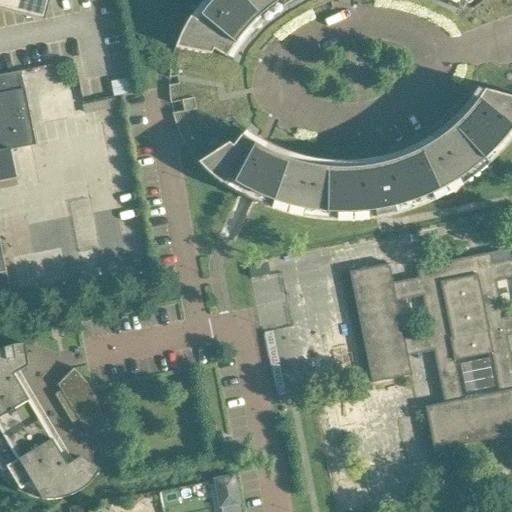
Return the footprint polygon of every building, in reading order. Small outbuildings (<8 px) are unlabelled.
[(0,0),(0,8),(45,22),(50,0),(0,0)] [(181,32),(175,48),(198,163),(204,169),(210,175),(217,181),(224,186),(238,194),(247,199),(252,201),(254,202),(283,213),(313,219),(344,221),(375,218),(394,214),(395,215),(430,202),(463,184),(492,161),(511,139),(511,97),(484,90),(483,90),(476,100),(471,107),(457,122),(442,136),(416,152),(387,163),(378,165),(372,166),(362,168),(337,169),(311,166),(287,159),(263,149),(255,144),(248,140),(241,134),(226,58),(239,38),(254,21),(273,5),(281,0),(457,0),(467,5),(473,0),(202,0),(197,7),(190,17),(187,21),(184,26),(181,32)] [(24,88),(24,89),(21,71),(0,75),(0,181),(16,178),(11,150),(36,145),(24,88)] [(0,306),(12,304),(0,242),(0,306)] [(511,362),(507,336),(511,334),(511,258),(490,263),(488,253),(416,267),(418,277),(391,283),(387,264),(349,272),(349,273),(352,272),(374,381),(372,382),(372,383),(411,375),(408,356),(433,351),(444,403),(425,407),(434,450),(435,450),(434,446),(511,431),(511,362)] [(263,327),(271,384),(362,371),(359,346),(347,333),(346,327),(336,328),(338,338),(329,346),(337,355),(312,359),(310,348),(293,350),(292,341),(283,331),(293,330),(292,321),(297,316),(292,283),(277,285),(279,304),(272,296),(260,307),(255,275),(251,276),(256,314),(266,313),(271,319),(261,327),(263,327)] [(0,468),(2,472),(7,469),(19,490),(30,483),(40,498),(41,499),(49,500),(57,499),(66,497),(74,493),(82,489),(88,484),(94,477),(99,470),(87,461),(86,462),(81,458),(66,467),(11,374),(26,365),(25,359),(26,359),(24,344),(12,345),(1,349),(0,349),(0,468)] [(92,390),(83,377),(74,368),(57,384),(87,434),(105,432),(105,426),(103,421),(99,407),(92,390)] [(233,475),(214,479),(220,508),(239,504),(233,475)]
